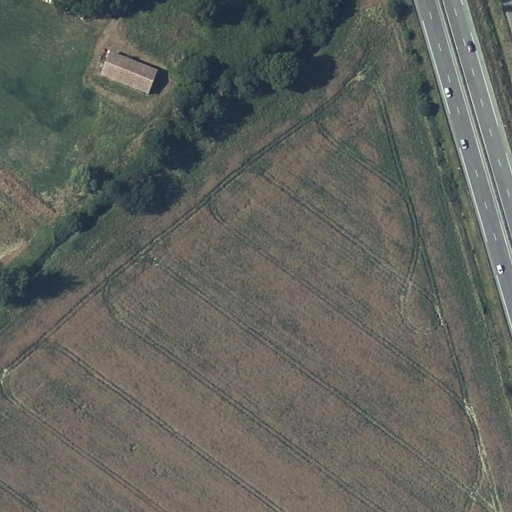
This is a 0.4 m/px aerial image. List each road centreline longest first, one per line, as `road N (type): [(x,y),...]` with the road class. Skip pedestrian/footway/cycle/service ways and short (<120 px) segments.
road 1 (trunk): [(427,0),(511,291)]
road 2 (trunk): [(511,201),(453,0)]
